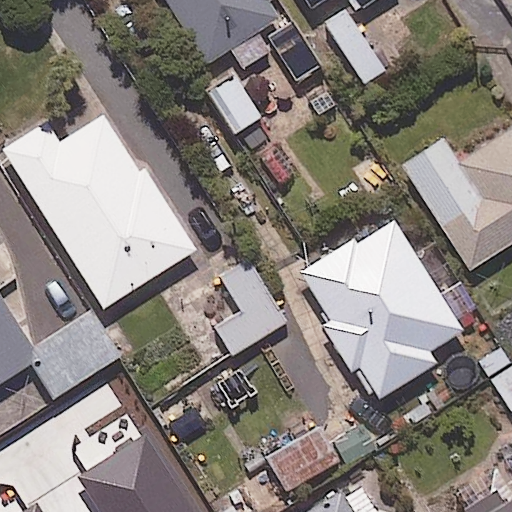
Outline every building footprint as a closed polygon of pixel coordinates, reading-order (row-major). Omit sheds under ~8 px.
[(283,4),(280,0),(163,0),(205,59),(227,43),(242,64),(269,45),(254,25),(283,4)] [(383,65),(342,5),(320,21),(360,80),(383,65)] [(319,60),(291,16),(265,33),(294,76),(319,60)] [(259,112),(234,72),(207,89),(232,129),(259,112)] [(192,244),(106,109),(58,139),(44,117),(0,145),(101,303),(192,244)] [(511,123),(457,158),(441,133),(399,159),(467,265),(511,235),(511,123)] [(459,325),(390,212),(298,268),(374,393),(433,358),(426,345),(459,325)] [(284,319),(246,254),(169,299),(208,365),(284,319)] [(0,430),(53,398),(50,394),(117,351),(90,307),(31,344),(0,294),(0,430)] [(511,405),(511,362),(489,376),(508,408),(511,405)] [(336,457),(316,422),(262,452),(269,465),(249,477),(262,500),(336,457)] [(370,511),(376,509),(358,479),(304,511),(370,511)] [(511,511),(511,491),(476,511),(511,511)]
